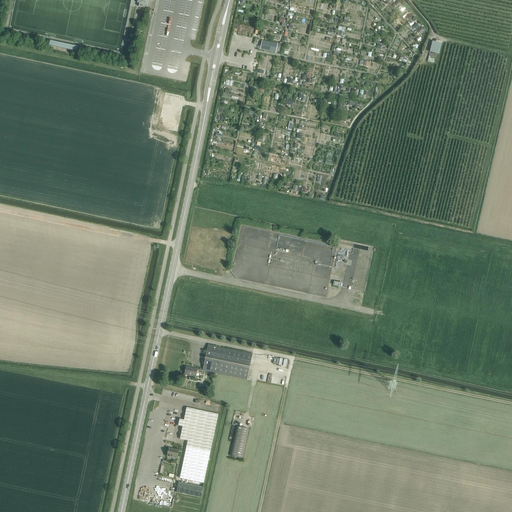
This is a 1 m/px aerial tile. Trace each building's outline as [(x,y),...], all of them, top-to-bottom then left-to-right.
[(139,7),(146,8),(154,10),(154,12),(156,0),(138,0),(137,3),(139,3),(139,7)] [(49,46),(77,52),(78,47),(50,41),(49,46)] [(260,50),(276,53),(276,52),(279,53),(280,47),(277,47),(278,44),(262,41),(260,50)] [(432,59),(434,53),(439,54),(442,44),(432,41),(430,52),(427,62),(434,63),(434,59),(432,59)] [(184,375),(196,377),(197,371),(202,372),(208,373),(247,381),(252,355),(207,346),(203,370),(198,369),(186,367),(184,375)] [(203,483),(218,415),(186,408),(184,421),(179,420),(178,426),(183,427),(180,440),(187,441),(179,478),(203,483)] [(229,456),(242,459),(249,429),(236,426),(229,456)] [(167,457),(177,459),(179,451),(169,449),(167,457)] [(179,483),(176,493),(201,498),(203,488),(179,483)]
